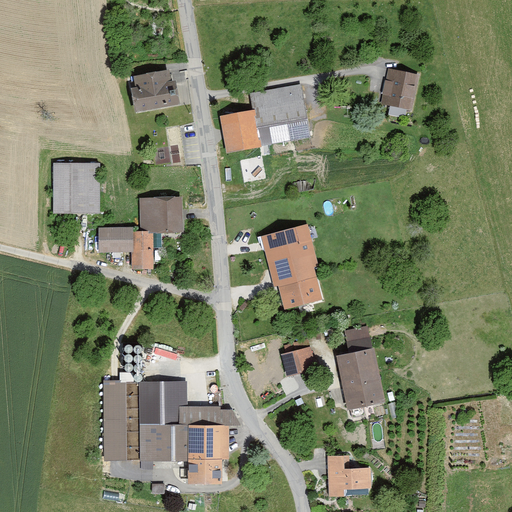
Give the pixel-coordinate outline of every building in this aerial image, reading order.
[(420,76),(389,69),(381,105),(412,112),(420,76)] [(135,113),(181,106),(176,81),(172,82),(170,70),(134,77),(136,88),(131,89),(135,113)] [(301,85),(250,94),(254,111),(261,147),(311,140),(301,85)] [(254,111),(220,117),(226,154),(261,147),(254,111)] [(100,164),(54,165),(55,215),(101,213),(100,164)] [(312,180),(292,183),(295,194),(315,191),(312,180)] [(182,198),(140,199),(141,227),(99,228),(99,253),(132,253),(132,270),(154,271),(154,234),(184,233),(182,198)] [(319,267),(308,225),(261,237),(274,288),(279,287),(284,311),(324,301),(314,268),(319,267)] [(372,349),(368,326),(347,331),(352,354),(336,357),(348,411),(386,404),(374,349),(372,349)] [(317,371),(309,340),(283,347),(285,354),(281,355),(287,377),(317,371)] [(188,382),(140,384),(140,462),(188,463),(188,485),(223,485),(223,461),(229,460),(229,426),(241,426),(233,411),(221,411),(221,407),(188,408),(188,382)] [(127,461),(126,383),(103,384),(103,461),(127,461)] [(344,457),(328,457),(330,498),(345,498),(345,490),(372,489),(371,469),(344,470),(344,457)] [(166,486),(154,486),(153,496),(166,496),(166,486)]
